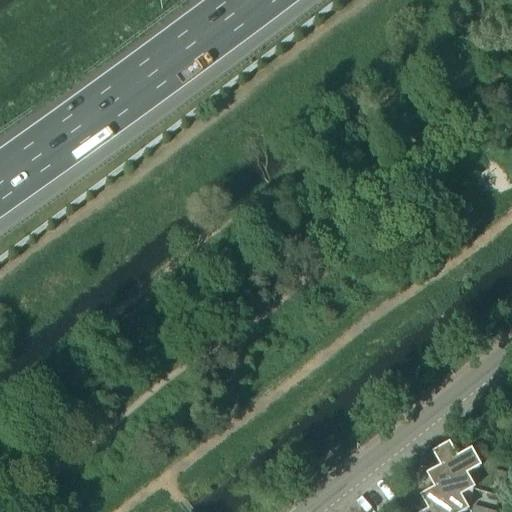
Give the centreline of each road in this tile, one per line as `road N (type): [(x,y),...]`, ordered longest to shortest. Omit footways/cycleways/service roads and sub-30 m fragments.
road 1 (motorway): [(0,183),(251,0)]
road 2 (tertiary): [(308,511),(511,351)]
